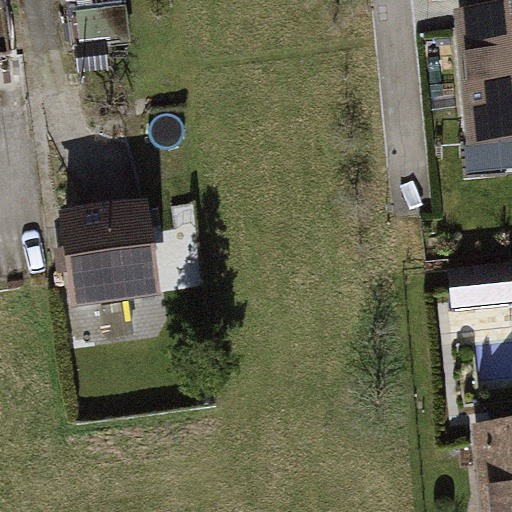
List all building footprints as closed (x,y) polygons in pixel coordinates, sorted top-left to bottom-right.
[(511,0),(492,0),(495,18),(466,20),(478,134),(511,130),(511,0)] [(125,11),(82,16),(85,50),(129,46),(125,11)] [(147,212),(70,222),(81,304),(157,294),(147,212)] [(511,266),(451,272),(462,388),(481,386),(477,345),(511,342),(511,266)] [(511,511),(511,431),(484,434),(491,511),(511,511)]
